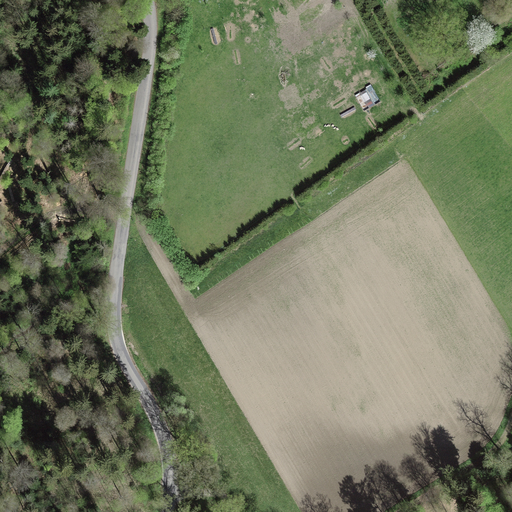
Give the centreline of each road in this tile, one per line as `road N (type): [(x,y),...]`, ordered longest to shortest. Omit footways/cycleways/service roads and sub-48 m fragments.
road 1 (unclassified): [(145,0),(147,65),(111,321),(165,444),(167,511)]
road 2 (track): [(393,511),(510,435),(511,420)]
